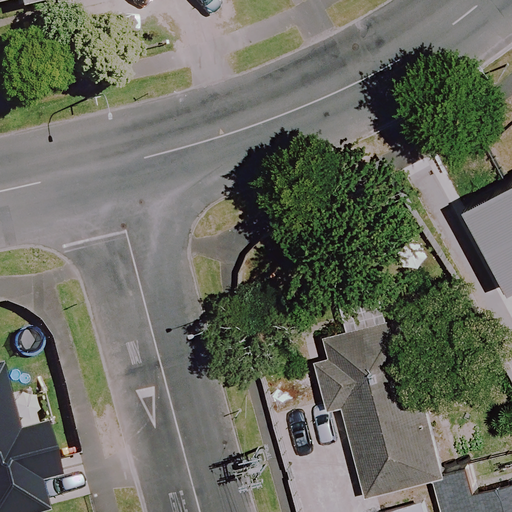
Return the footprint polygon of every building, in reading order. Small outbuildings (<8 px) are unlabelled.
[(507,296),(511,292),(511,185),(475,211),(491,233),(472,246),(507,296)] [(317,370),(327,414),(340,411),(361,499),(440,480),(409,348),(317,370)] [(0,444),(0,511),(18,511),(1,444),(0,444)] [(511,511),(511,478),(440,498),(444,511),(511,511)] [(405,511),(401,497),(347,511),(405,511)]
